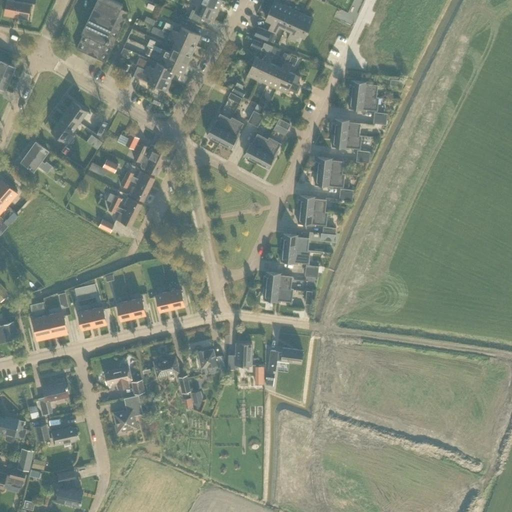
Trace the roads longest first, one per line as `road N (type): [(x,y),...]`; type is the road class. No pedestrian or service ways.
road 1 (residential): [(15,306),(126,258),(185,145)]
road 2 (residential): [(282,198),(339,70),(336,51),(352,15)]
road 3 (track): [(337,329),(511,356)]
road 4 (residential): [(92,511),(103,459),(76,349)]
road 5 (residential): [(169,134),(37,54)]
road 6 (residential): [(169,134),(241,0)]
road 7 (residential): [(76,349),(221,313)]
road 8 (residential): [(213,279),(188,158)]
